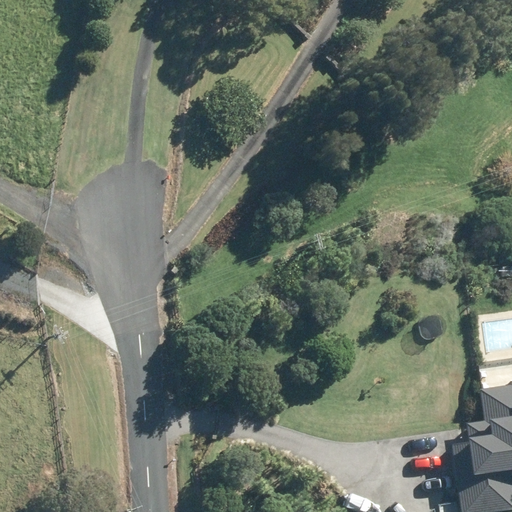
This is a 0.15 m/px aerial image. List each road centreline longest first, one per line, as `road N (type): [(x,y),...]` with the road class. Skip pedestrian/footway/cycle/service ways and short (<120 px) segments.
road 1 (residential): [(127,237),(149,511)]
road 2 (unknown): [(141,0),(127,42),(117,130),(127,237)]
